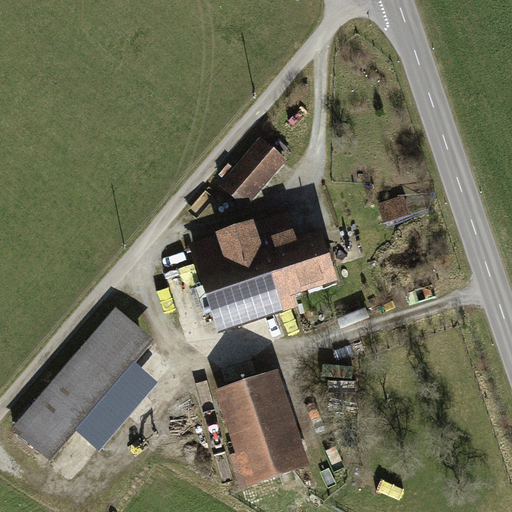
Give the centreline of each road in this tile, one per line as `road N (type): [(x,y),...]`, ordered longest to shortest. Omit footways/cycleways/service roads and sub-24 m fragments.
road 1 (tertiary): [(399,0),(511,338)]
road 2 (track): [(323,34),(318,166),(306,199),(239,218),(163,220)]
